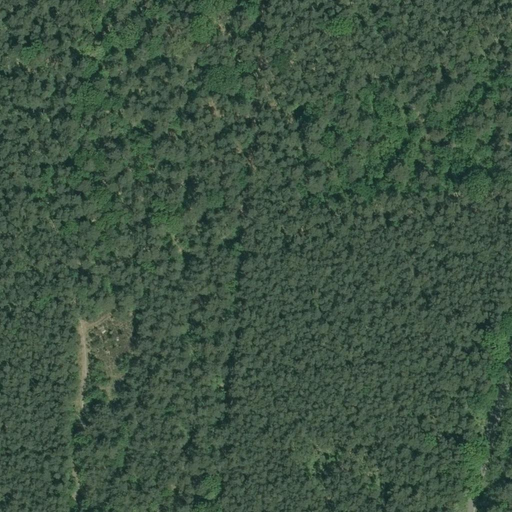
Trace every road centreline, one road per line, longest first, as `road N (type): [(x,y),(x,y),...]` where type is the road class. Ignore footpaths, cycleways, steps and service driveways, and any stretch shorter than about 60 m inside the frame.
road 1 (track): [(263,0),(221,511)]
road 2 (track): [(95,0),(67,511)]
road 3 (unclassified): [(469,511),(511,356)]
